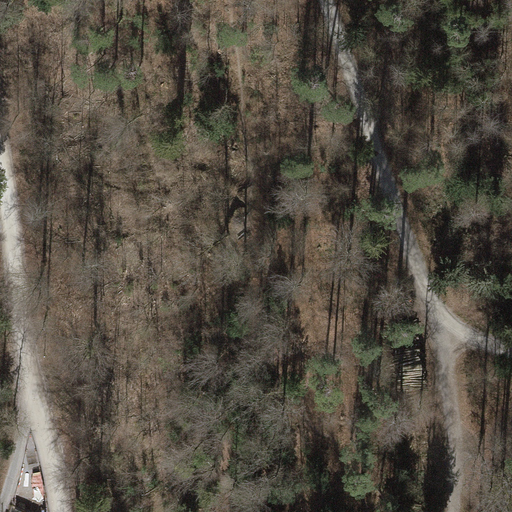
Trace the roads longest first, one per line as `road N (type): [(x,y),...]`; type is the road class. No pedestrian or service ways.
road 1 (track): [(511,351),(435,307),(325,0)]
road 2 (track): [(49,511),(16,345),(0,171)]
road 3 (track): [(452,511),(435,307)]
